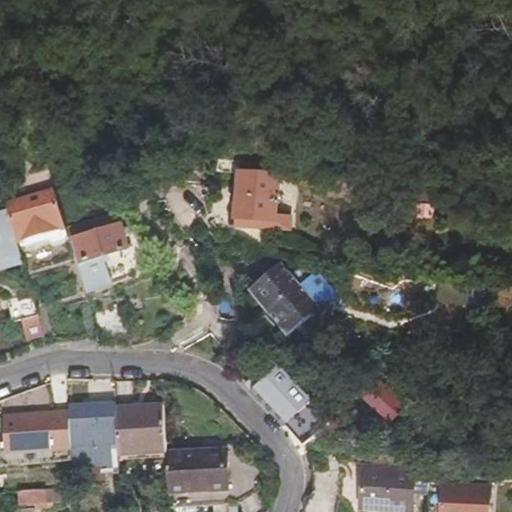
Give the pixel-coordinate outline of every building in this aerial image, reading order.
[(282,163),(244,160),(243,198),(281,200),(282,163)] [(281,200),(243,198),(242,222),(280,224),(281,200)] [(66,221),(60,202),(26,212),(22,199),(8,204),(11,214),(17,235),(23,233),(26,243),(69,231),(66,221)] [(17,235),(11,214),(0,217),(0,274),(26,267),(17,235)] [(121,216),(69,231),(87,294),(115,287),(109,264),(116,262),(113,255),(131,251),(121,216)] [(284,268),(254,295),(292,339),(323,313),(284,268)] [(31,343),(47,340),(44,328),(36,302),(21,306),(25,323),(31,343)] [(132,350),(134,349),(122,309),(94,317),(103,348),(116,349),(124,350),(130,350),(132,350)] [(49,346),(103,348),(94,317),(93,315),(44,328),(47,340),(49,346)] [(247,381),(292,423),(317,395),(285,366),(283,368),(277,362),(264,374),(259,369),(247,381)] [(407,409),(359,367),(347,379),(357,388),(355,392),(392,425),(407,409)] [(171,458),(168,409),(120,412),(123,460),(171,458)] [(73,438),(72,414),(40,415),(40,413),(9,414),(11,451),(63,449),(62,438),(73,438)] [(172,461),(174,511),(224,511),(240,511),(258,490),(255,461),(231,462),(230,457),(172,461)] [(415,511),(417,472),(367,469),(364,510),(387,511),(415,511)] [(320,486),(311,511),(342,511),(344,499),(347,475),(323,473),(322,479),(320,486)] [(430,495),(431,485),(431,474),(419,473),(418,494),(430,495)] [(446,485),(431,485),(430,495),(446,495),(446,485)] [(494,511),(495,487),(446,485),(446,495),(444,511),(494,511)] [(49,509),(48,491),(22,492),(23,504),(39,503),(40,510),(49,509)]
